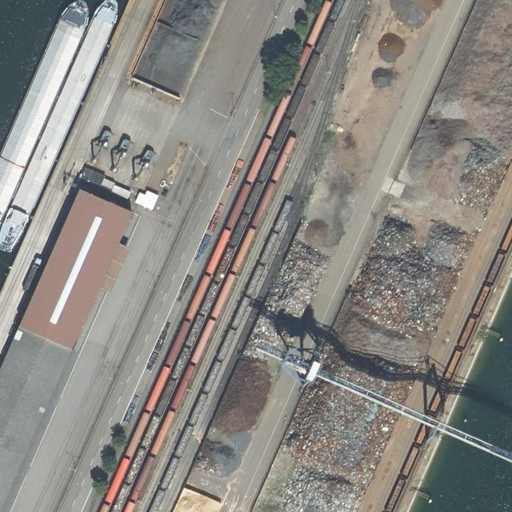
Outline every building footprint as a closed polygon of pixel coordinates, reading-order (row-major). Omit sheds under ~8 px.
[(105,175),(86,167),(81,177),(100,186),(105,175)] [(131,191),(114,184),(111,191),(128,198),(131,191)] [(80,189),(19,327),(71,349),(132,212),(80,189)] [(311,233),(297,228),(277,273),(290,279),(311,233)] [(19,327),(0,370),(0,510),(71,349),(19,327)]
